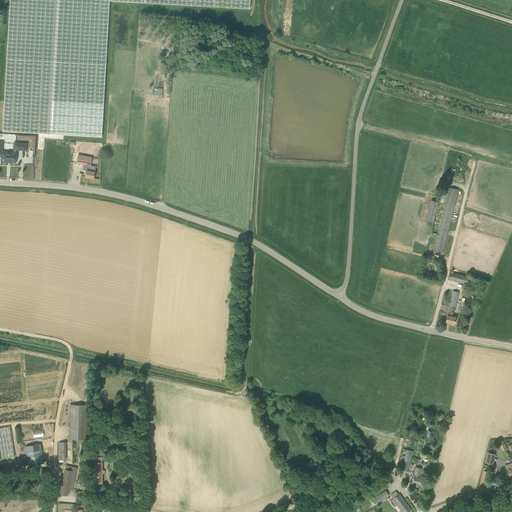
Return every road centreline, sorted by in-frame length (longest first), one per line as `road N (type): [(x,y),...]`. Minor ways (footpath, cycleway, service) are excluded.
road 1 (unclassified): [(337,296),(248,239),(146,203),(0,182)]
road 2 (unclassified): [(337,296),(347,276),(357,123),(401,0)]
road 3 (track): [(431,331),(473,158),(357,123)]
road 4 (unclassified): [(511,346),(382,319),(337,296)]
